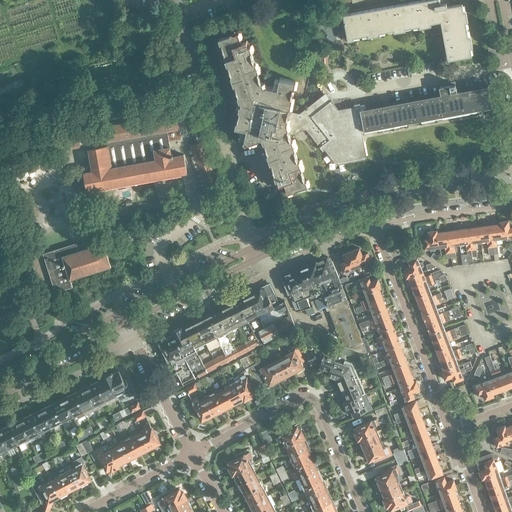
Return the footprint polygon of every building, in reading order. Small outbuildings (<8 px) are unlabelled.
[(446,2),(446,0),(422,0),(347,14),(346,13),(344,12),(342,13),(342,15),(340,15),(343,32),(343,36),(347,36),(348,41),(354,40),(354,38),(368,35),(368,37),(380,35),(379,33),(393,30),(394,33),(405,31),(405,28),(419,25),(420,28),(431,26),(430,23),(441,21),(448,57),(446,59),(446,60),(447,62),(448,62),(450,61),(450,59),(472,55),(462,3),(447,6),(446,2)] [(156,32),(169,28),(167,23),(155,27),(156,32)] [(239,137),(245,138),(249,141),(259,138),(259,136),(262,137),(263,139),(264,141),(266,142),(268,152),(267,154),(270,162),(272,163),(275,172),(274,174),(276,179),(278,178),(280,184),(285,182),(288,192),(293,191),(295,192),(296,190),(298,189),(308,186),(306,181),(305,180),(302,171),(302,169),(299,160),(298,160),(295,150),(296,149),(293,140),(291,139),(290,135),(296,132),(298,132),(298,130),(305,127),(323,151),(328,148),(338,161),(364,157),(361,142),(364,141),(362,131),(364,131),(365,131),(365,130),(385,127),(385,128),(492,108),(488,86),(488,89),(458,95),(456,88),(455,84),(448,86),(446,86),(446,87),(439,88),(441,98),(362,112),(360,103),(354,104),(355,109),(338,112),(330,102),(328,103),(325,100),(323,98),(301,115),(289,112),(295,80),(280,77),(278,87),(266,85),(264,85),(262,81),(260,79),(257,71),(258,69),(255,60),(253,60),(251,51),(251,49),(250,44),(248,44),(247,39),(241,41),(238,31),(218,38),(220,43),(222,44),(225,53),(224,55),(227,62),(229,64),(231,72),(231,75),(234,83),(235,84),(238,93),(238,96),(239,100),(241,100),(241,102),(241,104),(239,104),(238,109),(240,111),(238,120),(236,120),(235,126),(241,128),(241,130),(239,137)] [(163,86),(169,65),(162,62),(160,66),(153,64),(148,81),(150,82),(149,86),(158,89),(160,85),(163,86)] [(179,81),(184,79),(179,63),(174,65),(179,81)] [(170,151),(167,131),(179,129),(177,114),(70,133),(73,148),(88,145),(92,168),(93,171),(84,173),(87,191),(94,189),(153,179),(167,176),(187,172),(183,155),(173,157),(172,154),(171,154),(170,151)] [(188,122),(194,139),(200,137),(194,119),(188,122)] [(220,191),(203,140),(189,144),(190,149),(188,149),(203,192),(205,191),(207,195),(220,191)] [(500,224),(502,239),(507,238),(507,240),(511,240),(510,238),(511,237),(511,228),(509,229),(508,221),(499,222),(500,224)] [(43,227),(38,222),(31,228),(36,233),(43,227)] [(494,260),(499,260),(498,254),(496,240),(502,239),(500,224),(490,225),(494,254),(494,260)] [(494,254),(490,225),(479,227),(481,242),(487,241),(489,255),(494,254)] [(479,227),(468,228),(472,257),(477,257),(475,242),(481,242),(479,227)] [(472,257),(468,228),(458,230),(460,245),(465,244),(467,253),(468,264),(473,264),(472,257)] [(460,245),(458,230),(448,231),(452,266),(458,265),(456,257),(454,246),(460,245)] [(439,247),(437,233),(437,231),(428,232),(429,239),(422,240),(424,250),(430,249),(431,251),(434,250),(434,248),(439,247)] [(452,266),(448,231),(437,233),(439,247),(444,247),(446,258),(443,265),(446,267),(452,266)] [(136,232),(125,235),(127,240),(138,236),(136,232)] [(48,269),(55,292),(72,287),(70,279),(111,266),(103,242),(79,250),(77,243),(43,253),(48,269)] [(359,248),(351,251),(358,268),(362,266),(363,268),(367,266),(366,264),(372,262),(368,253),(362,255),(359,248)] [(358,268),(351,251),(343,254),(346,261),(340,264),(343,273),(349,271),(349,273),(353,271),(353,269),(358,268)] [(367,353),(365,348),(362,338),(346,299),(347,298),(341,283),(337,273),(333,262),(330,257),(316,263),(327,291),(315,296),(316,298),(310,301),(312,307),(305,309),(307,314),(325,307),(326,311),(329,310),(343,346),(368,355),(367,352),(367,353)] [(419,264),(417,258),(408,261),(410,266),(403,269),(406,278),(409,277),(422,272),(421,268),(422,267),(421,263),(419,264)] [(303,267),(315,296),(327,291),(316,263),(316,262),(303,267)] [(303,300),(307,299),(315,296),(303,267),(292,272),(292,273),(303,300)] [(439,277),(445,274),(440,269),(429,274),(430,275),(424,277),(422,272),(409,277),(413,287),(432,280),(438,278),(438,277),(439,277)] [(337,273),(341,283),(349,280),(347,276),(342,277),(340,271),(337,273)] [(309,305),(307,299),(303,300),(292,273),(282,277),(290,297),(292,303),(295,310),(299,309),(306,307),(306,306),(309,305)] [(365,294),(379,288),(381,288),(378,279),(371,282),(368,276),(360,279),(362,285),(360,286),(361,290),(363,289),(365,294)] [(432,280),(413,287),(416,297),(430,292),(428,287),(434,285),(432,280)] [(347,291),(354,288),(351,282),(346,284),(345,286),(347,291)] [(256,290),(256,292),(249,296),(264,328),(274,323),(280,335),(295,326),(285,301),(279,303),(270,283),(256,290)] [(363,305),(383,298),(379,288),(365,294),(367,299),(360,301),(362,306),(363,305)] [(431,296),(430,292),(416,297),(420,306),(438,300),(438,299),(442,298),(440,292),(431,296)] [(264,328),(249,296),(237,302),(260,345),(280,335),(274,323),(264,328)] [(387,308),(383,298),(363,305),(362,306),(355,308),(357,313),(365,310),(365,311),(370,309),(372,314),(387,308)] [(439,304),(438,300),(420,306),(423,315),(437,310),(435,305),(439,304)] [(250,350),(260,345),(237,302),(228,306),(243,337),(246,343),(250,350)] [(228,306),(218,311),(233,343),(243,337),(228,306)] [(371,325),(390,318),(387,308),(372,314),(374,318),(359,323),(361,328),(360,328),(361,329),(367,327),(366,326),(371,324),(371,325)] [(427,324),(449,316),(449,315),(450,315),(449,311),(439,315),(437,310),(423,315),(427,324)] [(239,356),(236,348),(233,343),(218,311),(207,316),(221,347),(225,354),(228,362),(239,356)] [(207,316),(195,322),(208,347),(211,352),(221,347),(207,316)] [(449,316),(427,324),(430,333),(444,328),(442,323),(451,320),(449,316)] [(394,327),(390,318),(371,325),(373,329),(378,327),(379,332),(394,327)] [(195,322),(185,327),(197,352),(208,347),(195,322)] [(197,352),(185,327),(182,328),(182,327),(173,331),(173,333),(192,371),(195,370),(199,377),(207,373),(204,365),(197,352)] [(394,327),(379,332),(381,337),(377,339),(378,343),(397,336),(394,327)] [(445,333),(444,328),(430,333),(433,342),(451,335),(456,334),(454,330),(445,333)] [(293,344),(301,340),(295,329),(287,333),(293,344)] [(192,371),(173,333),(165,337),(161,339),(163,343),(162,343),(175,368),(181,365),(182,368),(179,370),(179,371),(179,374),(178,374),(183,385),(196,379),(192,371)] [(437,351),(451,346),(449,341),(458,338),(456,334),(451,335),(433,342),(437,351)] [(397,336),(378,343),(374,344),(376,348),(380,347),(381,351),(386,350),(400,345),(397,336)] [(268,349),(275,345),(273,340),(266,344),(268,349)] [(246,343),(236,348),(239,356),(250,350),(246,343)] [(335,357),(315,350),(315,344),(303,349),(305,354),(311,365),(315,362),(320,364),(319,369),(329,372),(333,361),(335,357)] [(294,352),(284,357),(292,373),(296,371),(297,372),(302,369),(302,368),(303,367),(300,363),(304,360),(297,345),(292,348),(294,352)] [(375,365),(404,354),(400,345),(386,350),(388,355),(384,357),(385,359),(382,360),(381,357),(377,359),(375,353),(371,355),(375,365)] [(452,351),(451,346),(437,351),(440,361),(460,354),(458,349),(452,351)] [(251,367),(257,364),(258,363),(252,353),(245,356),(251,367)] [(225,354),(215,359),(218,367),(228,362),(225,354)] [(404,354),(375,365),(376,369),(391,363),(393,368),(407,363),(404,354)] [(460,354),(440,361),(444,370),(457,365),(456,361),(462,358),(460,354)] [(493,365),(490,355),(485,357),(488,365),(491,373),(490,373),(493,379),(488,380),(493,394),(503,390),(495,371),(493,365)] [(260,384),(251,367),(245,356),(240,359),(245,370),(232,377),(235,382),(244,399),(245,401),(251,397),(250,396),(254,394),(251,388),(260,384)] [(292,373),(284,357),(272,363),(281,379),(286,377),(286,378),(292,374),(292,373)] [(218,367),(215,359),(204,365),(207,373),(218,367)] [(341,386),(358,378),(352,364),(344,361),(343,365),(333,361),(329,372),(328,376),(338,380),(341,386)] [(463,379),(461,374),(466,372),(465,372),(471,369),(472,367),(470,361),(462,364),(464,369),(460,370),(457,365),(444,370),(442,371),(445,379),(452,377),(454,382),(463,379)] [(261,369),(261,370),(269,385),(271,384),(271,385),(276,383),(276,382),(281,379),(272,363),(261,369)] [(384,382),(391,380),(411,372),(407,363),(393,368),(395,373),(382,378),(384,382)] [(500,369),(498,364),(493,365),(495,371),(503,390),(511,386),(511,385),(507,373),(502,375),(500,369)] [(226,375),(231,372),(228,365),(223,368),(226,375)] [(480,377),(483,369),(483,368),(478,366),(474,374),(480,377)] [(119,399),(132,392),(126,379),(124,380),(119,371),(112,375),(112,373),(107,376),(119,399)] [(400,387),(414,381),(411,372),(391,380),(384,382),(385,386),(398,382),(400,387)] [(206,377),(209,384),(214,381),(210,375),(206,377)] [(108,404),(119,399),(107,376),(103,378),(104,380),(97,383),(108,404)] [(226,389),(234,406),(240,403),(239,402),(244,399),(235,382),(232,377),(227,380),(231,387),(226,389)] [(358,378),(341,386),(340,386),(347,402),(365,394),(358,378)] [(416,380),(414,381),(400,387),(402,392),(400,393),(401,397),(403,396),(405,401),(414,398),(412,392),(420,389),(416,380)] [(478,382),(479,383),(473,385),(477,394),(482,392),(485,399),(494,396),(493,394),(488,380),(483,382),(482,381),(478,382)] [(108,405),(108,404),(97,383),(86,388),(95,407),(100,405),(101,406),(107,403),(108,405)] [(185,388),(188,394),(198,389),(195,383),(185,388)] [(86,415),(96,409),(95,407),(86,388),(75,394),(84,411),(86,415)] [(214,393),(223,410),(228,408),(228,409),(234,406),(226,389),(221,392),(220,390),(219,391),(218,388),(213,391),(214,393)] [(205,400),(214,417),(220,414),(219,412),(223,410),(214,393),(209,396),(210,397),(205,400)] [(75,394),(64,399),(73,418),(79,415),(78,413),(84,411),(75,394)] [(353,419),(368,412),(372,411),(365,394),(347,402),(343,404),(347,414),(351,412),(353,419)] [(214,417),(205,400),(200,403),(197,398),(192,401),(202,421),(207,418),(208,420),(214,417)] [(76,424),(73,418),(64,399),(53,405),(61,422),(67,419),(68,421),(69,420),(72,426),(76,424)] [(403,416),(419,410),(416,401),(402,406),(404,413),(399,415),(398,412),(394,414),(395,419),(403,416)] [(128,407),(131,412),(141,407),(138,402),(128,407)] [(53,405),(42,410),(52,429),(57,426),(56,424),(61,422),(53,405)] [(387,412),(385,406),(375,411),(377,416),(387,412)] [(128,415),(125,410),(124,408),(119,411),(123,418),(128,415)] [(42,438),(47,435),(49,434),(47,431),(52,429),(42,410),(31,415),(40,432),(39,433),(41,437),(42,438)] [(423,419),(419,410),(403,416),(395,419),(397,424),(405,421),(404,418),(406,418),(408,424),(423,419)] [(146,416),(143,411),(133,416),(136,421),(146,416)] [(34,438),(35,440),(41,437),(39,433),(40,432),(31,415),(20,421),(30,440),(34,438)] [(121,422),(124,428),(129,426),(126,419),(121,422)] [(423,419),(408,424),(411,431),(409,432),(410,434),(426,428),(423,419)] [(358,441),(360,440),(376,434),(373,428),(378,425),(376,420),(355,429),(357,433),(355,434),(358,441)] [(24,442),(30,440),(20,421),(9,426),(18,443),(23,441),(24,442)] [(141,434),(150,451),(156,447),(155,446),(160,444),(149,423),(144,426),(146,431),(141,434)] [(497,447),(511,442),(506,427),(505,425),(496,428),(499,436),(493,438),(497,447)] [(8,451),(11,456),(16,454),(12,446),(18,443),(9,426),(0,430),(0,434),(8,450),(8,451)] [(284,447),(302,439),(304,438),(301,431),(299,432),(297,427),(276,438),(279,443),(282,442),(284,447)] [(415,442),(430,437),(427,431),(430,430),(429,427),(426,428),(410,434),(409,434),(409,435),(410,439),(413,438),(415,442)] [(80,432),(83,438),(88,436),(85,429),(80,432)] [(103,440),(108,437),(105,430),(100,433),(103,440)] [(378,433),(376,434),(360,440),(362,445),(360,446),(363,452),(380,444),(378,439),(380,438),(378,433)] [(0,434),(0,457),(8,453),(7,451),(8,450),(0,434)] [(144,454),(150,451),(141,434),(135,437),(135,435),(129,438),(138,455),(143,452),(144,454)] [(432,443),(430,437),(415,442),(417,447),(407,451),(409,455),(433,446),(436,445),(435,442),(432,443)] [(134,457),(138,455),(129,438),(124,441),(125,442),(120,445),(129,462),(135,459),(134,457)] [(82,442),(87,453),(93,450),(87,439),(82,442)] [(302,439),(284,447),(287,452),(289,451),(291,457),(309,449),(306,443),(304,443),(302,439)] [(59,443),(62,450),(67,447),(63,440),(59,443)] [(82,455),(87,453),(82,442),(76,445),(82,455)] [(383,450),(380,444),(363,452),(365,457),(367,457),(369,462),(379,458),(380,461),(391,456),(388,448),(383,450)] [(123,465),(129,462),(120,445),(115,448),(114,446),(109,449),(110,450),(118,467),(119,467),(118,466),(122,463),(123,465)] [(263,445),(257,448),(259,453),(261,452),(263,458),(261,458),(262,459),(268,456),(263,445)] [(107,446),(102,449),(91,454),(95,460),(100,458),(107,471),(111,469),(112,471),(118,467),(110,450),(109,449),(107,446)] [(422,460),(436,455),(433,446),(409,455),(410,459),(417,456),(419,461),(422,460)] [(511,448),(502,447),(500,453),(511,457),(511,448)] [(294,468),(312,460),(310,455),(311,455),(309,449),(291,457),(294,462),(292,463),(294,468)] [(396,460),(406,456),(403,449),(393,453),(396,460)] [(37,454),(40,461),(45,459),(42,452),(37,454)] [(232,474),(234,473),(251,464),(254,463),(249,452),(229,463),(231,466),(229,467),(232,474)] [(497,468),(496,464),(492,453),(476,459),(480,470),(479,470),(482,479),(485,478),(499,473),(497,468)] [(439,461),(436,455),(422,460),(424,465),(414,468),(416,473),(424,470),(440,464),(443,463),(442,460),(439,461)] [(406,456),(396,460),(398,465),(408,461),(406,456)] [(81,487),(88,483),(87,482),(90,480),(82,464),(85,463),(82,457),(74,461),(75,463),(70,465),(72,470),(81,487)] [(314,464),(312,460),(294,468),(297,474),(298,473),(301,478),(318,470),(316,464),(314,464)] [(251,464),(234,473),(237,477),(235,479),(238,484),(255,476),(252,470),(254,469),(251,464)] [(443,473),(440,464),(424,470),(416,473),(417,475),(420,474),(425,473),(424,472),(426,471),(429,479),(443,473)] [(280,477),(287,473),(283,465),(276,469),(280,477)] [(379,490),(397,482),(394,477),(400,474),(396,465),(379,472),(381,476),(376,478),(379,483),(377,484),(379,490)] [(61,474),(70,491),(73,489),(74,491),(81,487),(72,470),(67,472),(66,471),(61,474)] [(303,489),(321,481),(319,477),(321,476),(318,470),(301,478),(303,483),(301,484),(303,489)] [(508,481),(511,479),(511,474),(500,478),(499,473),(485,478),(488,488),(508,481)] [(66,493),(70,491),(61,474),(56,476),(57,478),(51,481),(60,498),(67,494),(66,493)] [(410,483),(416,481),(413,474),(408,476),(410,483)] [(21,476),(12,480),(15,486),(24,481),(21,476)] [(257,481),(255,476),(238,484),(241,490),(243,489),(245,494),(262,485),(259,480),(257,481)] [(436,480),(436,481),(437,485),(435,486),(437,490),(439,490),(440,494),(454,489),(457,488),(454,480),(446,482),(444,477),(436,480)] [(511,486),(511,479),(508,481),(488,488),(492,497),(505,492),(503,487),(510,485),(511,486)] [(53,502),(60,498),(51,481),(46,483),(45,482),(44,482),(43,480),(33,485),(40,499),(46,497),(47,499),(45,505),(51,507),(53,502)] [(321,481),(303,489),(306,495),(308,494),(310,499),(328,492),(325,485),(323,486),(321,481)] [(401,493),(399,488),(397,482),(379,490),(381,495),(383,495),(386,500),(401,493)] [(249,505),(266,497),(263,491),(264,490),(262,485),(245,494),(248,498),(246,499),(249,505)] [(166,510),(169,508),(185,500),(187,498),(184,491),(181,493),(179,489),(160,499),(163,504),(166,510)] [(290,497),(297,494),(294,489),(288,493),(290,497)] [(439,505),(457,498),(454,489),(440,494),(442,498),(428,504),(429,508),(439,505)] [(313,511),(331,503),(329,498),(331,497),(328,492),(310,499),(313,505),(311,505),(313,511)] [(511,495),(507,497),(505,492),(492,497),(495,507),(511,501),(511,495)] [(411,502),(410,500),(409,496),(403,499),(401,493),(386,500),(384,501),(387,508),(389,507),(390,511),(411,502)] [(266,497),(249,505),(252,511),(254,510),(254,511),(260,511),(273,506),(270,500),(268,502),(266,497)] [(288,497),(282,501),(284,506),(291,502),(288,497)] [(461,507),(457,498),(439,505),(429,508),(430,511),(432,511),(445,507),(447,511),(461,507)] [(185,500),(169,508),(170,511),(187,511),(193,509),(190,503),(187,504),(185,500)] [(410,504),(413,511),(423,507),(420,500),(410,504)] [(511,505),(511,501),(495,507),(496,511),(508,511),(511,511),(511,510),(510,506),(511,505)] [(333,507),(331,503),(313,511),(336,511),(334,507),(333,507)]
